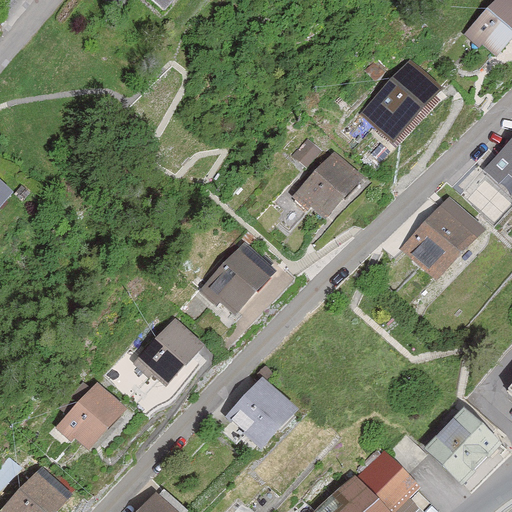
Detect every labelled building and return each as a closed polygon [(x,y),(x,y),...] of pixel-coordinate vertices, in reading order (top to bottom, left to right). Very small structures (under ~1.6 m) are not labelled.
[(145,0),(169,21),(187,0),(145,0)] [(511,5),(508,1),(464,42),(487,66),(511,42),(511,5)] [(414,70),(370,118),(384,130),(391,122),(408,138),(445,97),(414,70)] [(511,149),(492,173),(511,190),(511,149)] [(337,162),(295,202),(319,227),(361,188),(337,162)] [(0,197),(9,186),(0,178),(0,197)] [(458,207),(410,257),(440,286),(488,236),(458,207)] [(250,251),(204,298),(231,324),(277,277),(250,251)] [(174,319),(137,354),(159,377),(196,342),(174,319)] [(266,376),(223,415),(254,448),(297,409),(266,376)] [(96,384),(60,430),(88,453),(125,407),(96,384)] [(493,449),(454,413),(413,457),(452,493),(493,449)] [(404,511),(359,461),(302,511),(404,511)] [(0,508),(0,511),(49,511),(68,492),(40,466),(0,508)] [(178,511),(161,494),(143,511),(178,511)]
